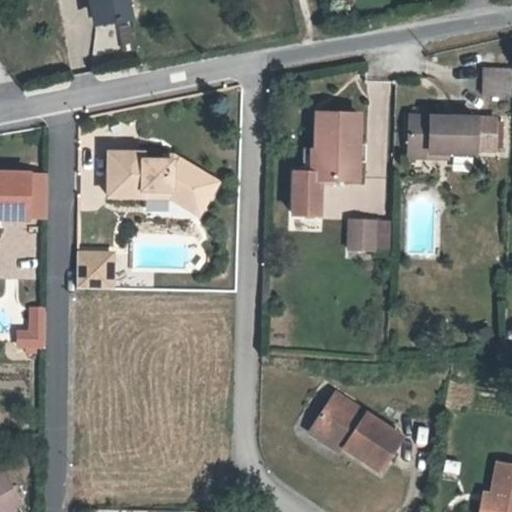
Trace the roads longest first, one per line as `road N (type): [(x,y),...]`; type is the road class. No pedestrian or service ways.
road 1 (residential): [(318,511),(252,462),(262,68)]
road 2 (residential): [(57,511),(63,110)]
road 3 (residential): [(262,68),(511,22)]
road 4 (residential): [(63,110),(262,68)]
